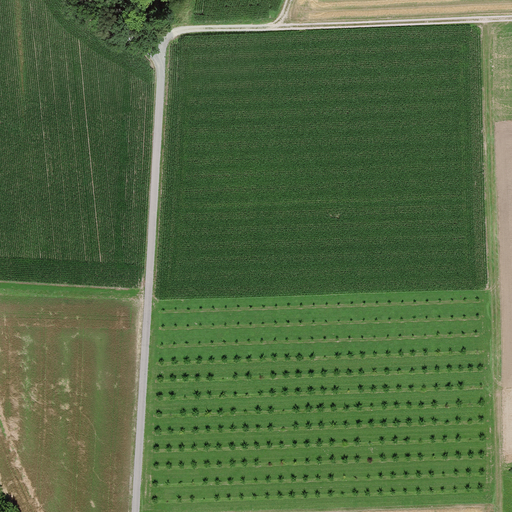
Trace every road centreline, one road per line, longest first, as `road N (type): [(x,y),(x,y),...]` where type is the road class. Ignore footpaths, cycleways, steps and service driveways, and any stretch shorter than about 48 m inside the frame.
road 1 (track): [(98,0),(154,43),(159,68),(134,511)]
road 2 (track): [(498,511),(486,20)]
road 3 (track): [(154,43),(171,30),(198,28),(511,19)]
road 4 (track): [(146,298),(0,290)]
